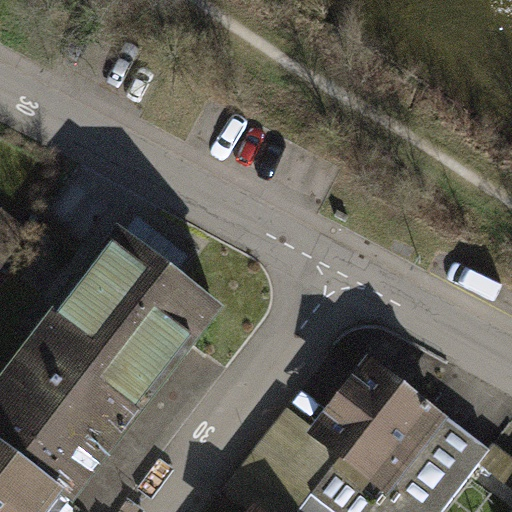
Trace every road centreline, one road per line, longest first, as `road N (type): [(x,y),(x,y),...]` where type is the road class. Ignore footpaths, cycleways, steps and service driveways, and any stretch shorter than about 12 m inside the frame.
road 1 (residential): [(0,88),(345,275)]
road 2 (residential): [(162,511),(345,275)]
road 3 (residential): [(345,275),(511,362)]
